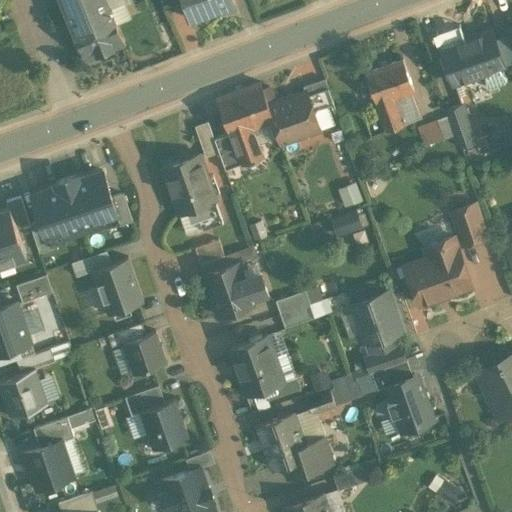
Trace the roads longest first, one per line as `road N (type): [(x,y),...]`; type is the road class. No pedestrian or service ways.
road 1 (residential): [(112,107),(254,511)]
road 2 (tertiary): [(112,107),(390,0)]
road 3 (residential): [(75,121),(25,0)]
